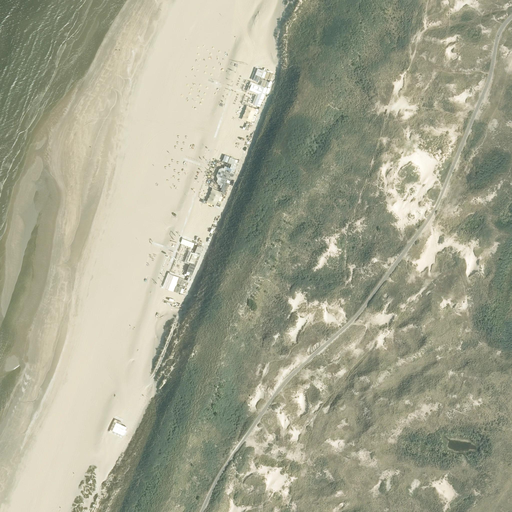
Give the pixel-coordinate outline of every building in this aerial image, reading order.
[(254,73),(264,77),(266,71),(257,67),(254,73)] [(262,86),(254,104),(261,107),(269,89),(262,86)] [(248,106),(241,119),(250,123),(256,110),(248,106)] [(219,161),(225,164),(227,158),(221,155),(219,161)] [(234,174),(226,171),(220,184),(228,188),(234,174)] [(221,190),(212,187),(207,200),(215,203),(221,190)] [(206,242),(210,227),(202,225),(199,233),(204,235),(203,241),(206,242)] [(196,253),(193,252),(189,262),(192,263),(192,264),(196,266),(200,256),(195,254),(196,253)] [(137,389),(125,418),(131,421),(144,392),(137,389)]
